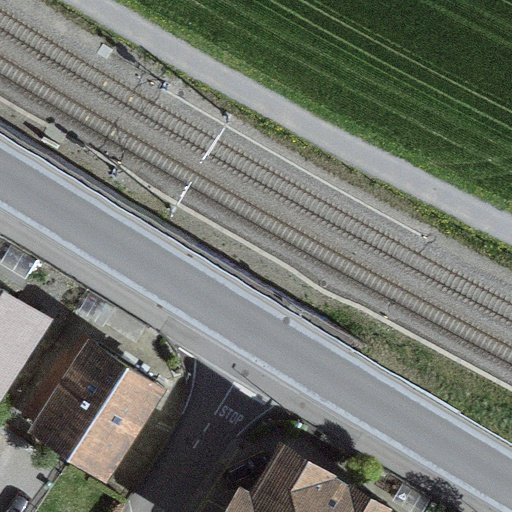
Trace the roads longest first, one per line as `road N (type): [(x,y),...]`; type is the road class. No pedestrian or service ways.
road 1 (track): [(91,0),(332,139),(511,227)]
road 2 (tertiary): [(262,330),(0,172)]
road 3 (tertiary): [(511,481),(262,330)]
road 4 (residential): [(147,511),(262,330)]
